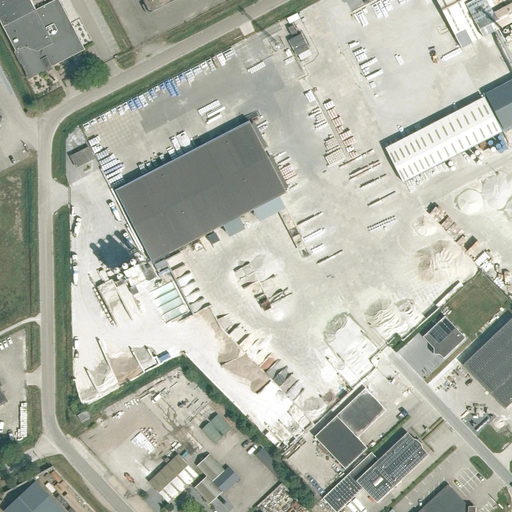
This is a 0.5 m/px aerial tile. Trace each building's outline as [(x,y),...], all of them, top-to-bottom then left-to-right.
[(36,9),(31,0),(0,0),(0,20),(16,51),(15,52),(29,78),(85,49),(59,0),(54,0),(36,10),(36,9)] [(143,0),(145,4),(142,5),(146,13),(149,11),(149,13),(174,0),(143,0)] [(511,0),(436,0),(455,35),(465,29),(472,43),(511,22),(511,0)] [(294,26),(288,29),(291,37),(298,34),(294,26)] [(301,34),(288,41),(296,56),(309,50),(301,34)] [(511,79),(484,94),(503,131),(511,126),(511,79)] [(403,183),(502,132),(486,101),(387,152),(403,183)] [(249,122),(115,190),(152,263),(286,194),(286,193),(277,175),(249,122)] [(71,157),(76,167),(94,158),(89,148),(71,157)] [(303,191),(281,199),(285,209),(307,201),(303,191)] [(124,271),(132,287),(147,279),(148,282),(157,277),(151,266),(143,270),(139,263),(124,271)] [(109,264),(101,269),(109,281),(117,276),(109,264)] [(447,296),(443,288),(438,291),(432,278),(424,282),(435,302),(447,296)] [(110,321),(120,316),(111,300),(102,305),(110,321)] [(434,348),(433,354),(439,355),(443,359),(465,338),(445,316),(423,337),(434,348)] [(504,409),(511,401),(511,317),(477,351),(463,365),(504,409)] [(140,356),(127,362),(131,371),(144,366),(140,356)] [(365,388),(336,416),(314,436),(345,469),(367,448),(358,438),(386,410),(365,388)] [(87,410),(78,416),(82,422),(91,416),(87,410)] [(217,414),(210,421),(224,436),(231,429),(217,414)] [(201,429),(215,444),(222,437),(208,422),(201,429)] [(415,439),(413,439),(407,432),(378,460),(371,452),(349,473),(323,498),(335,511),(337,511),(363,488),(377,503),(428,454),(422,448),(421,446),(421,445),(420,444),(417,441),(416,440),(415,439)] [(198,476),(178,454),(148,482),(169,504),(198,476)] [(211,482),(224,469),(217,462),(210,454),(197,466),(204,474),(207,476),(194,488),(209,503),(221,492),(217,487),(218,486),(224,493),(239,479),(228,467),(212,482),(211,482)] [(2,511),(63,511),(48,495),(34,481),(2,511)] [(473,511),(448,484),(417,511),(473,511)]
